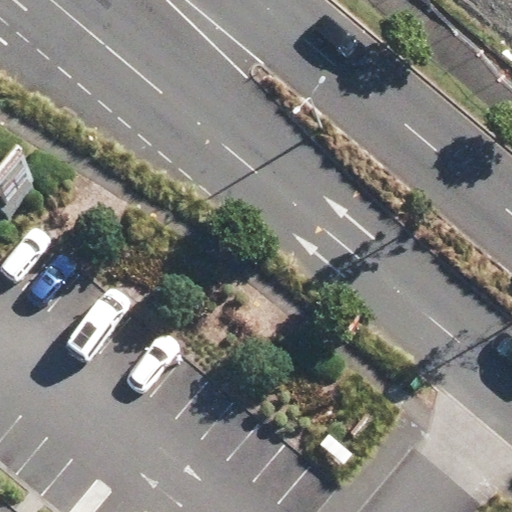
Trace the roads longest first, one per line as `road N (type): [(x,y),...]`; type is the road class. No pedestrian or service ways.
road 1 (secondary): [(352,249),(0,50)]
road 2 (secondary): [(352,249),(192,78),(97,0)]
road 3 (secondary): [(258,0),(511,213)]
road 4 (secondary): [(511,389),(352,249)]
